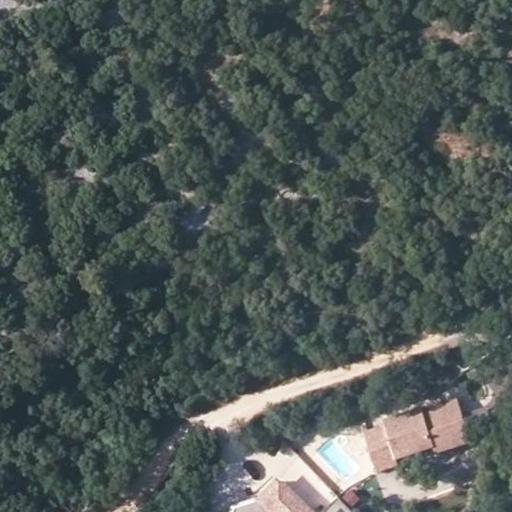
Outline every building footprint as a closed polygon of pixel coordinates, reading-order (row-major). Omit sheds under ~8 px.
[(366,425),(377,465),(400,459),(398,453),(435,442),(437,449),(473,439),(461,396),(425,406),(424,402),(390,412),(392,417),(366,425)] [(435,442),(398,453),(400,459),(403,470),(440,460),(437,449),(435,442)] [(296,511),(304,504),(278,477),(258,496),(241,511),(232,502),(228,511),(296,511)] [(354,511),(340,495),(323,509),(325,511),(354,511)] [(258,496),(232,502),(241,511),(258,496)]
